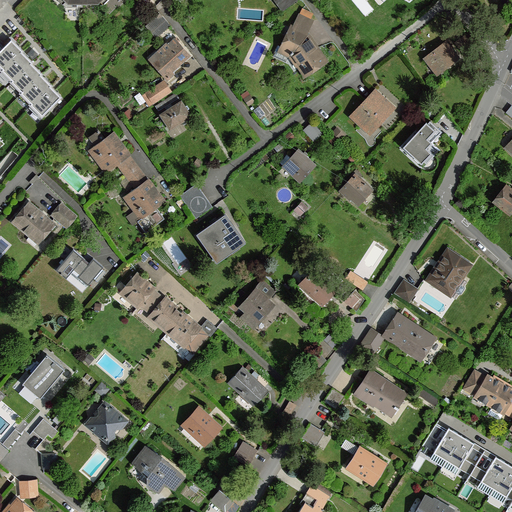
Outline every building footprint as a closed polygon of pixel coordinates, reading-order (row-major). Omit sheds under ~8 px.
[(296,0),(275,0),(282,10),(296,0)] [(162,12),(149,24),(160,35),(172,23),(162,12)] [(300,15),(293,28),(307,35),(313,22),(300,15)] [(307,35),(293,28),(292,28),(283,47),(291,53),(292,54),(307,74),(326,61),(317,48),(308,36),(307,35)] [(465,36),(456,43),(466,54),(474,48),(465,36)] [(23,49),(11,39),(0,50),(0,62),(4,67),(3,69),(14,79),(12,81),(23,90),(21,92),(33,103),(31,104),(43,115),(61,96),(49,86),(51,84),(41,75),(43,73),(31,63),(33,61),(22,51),(23,49)] [(189,55),(175,40),(169,45),(168,43),(151,58),(169,78),(175,72),(172,70),(189,55)] [(447,43),(426,58),(436,71),(448,62),(450,65),(459,58),(447,43)] [(291,53),(283,47),(278,45),(273,56),(287,62),(291,53)] [(172,90),(164,79),(146,92),(153,103),(172,90)] [(378,89),(353,116),(371,133),(394,109),(382,98),(384,95),(378,89)] [(254,101),(251,96),(246,100),(249,104),(254,101)] [(191,115),(182,101),(161,114),(171,129),(191,115)] [(315,120),(306,128),(316,139),(325,131),(315,120)] [(431,121),(428,123),(435,129),(427,137),(431,142),(426,148),(432,153),(424,161),(427,163),(440,149),(433,142),(443,132),(431,121)] [(424,161),(432,153),(426,148),(431,142),(427,137),(435,129),(428,123),(427,122),(404,147),(422,164),(424,161)] [(346,138),(338,130),(334,134),(343,141),(346,138)] [(131,155),(114,132),(91,149),(108,172),(118,164),(130,156),(131,155)] [(286,146),(283,142),(275,148),(278,152),(286,146)] [(316,165),(299,149),(283,166),(301,182),(316,165)] [(357,158),(352,153),(348,157),(353,162),(357,158)] [(130,156),(118,164),(127,176),(139,168),(130,156)] [(127,176),(136,188),(148,180),(139,168),(127,176)] [(350,177),(353,179),(356,175),(359,179),(362,176),(356,170),(350,177)] [(353,179),(342,190),(348,196),(350,194),(359,202),(371,189),(359,179),(356,175),(353,179)] [(166,202),(149,179),(148,180),(136,188),(126,196),(143,218),(157,208),(166,202)] [(189,200),(202,190),(197,184),(184,193),(189,200)] [(511,189),(507,185),(494,201),(510,213),(511,211),(511,189)] [(213,207),(202,190),(189,200),(201,216),(213,207)] [(471,208),(461,198),(457,204),(468,213),(471,208)] [(307,207),(302,202),(295,210),(301,214),(307,207)] [(54,224),(29,203),(14,221),(39,242),(54,224)] [(77,216),(62,203),(52,215),(68,228),(77,216)] [(157,208),(143,218),(138,221),(146,232),(164,219),(157,208)] [(226,213),(197,234),(217,263),(246,242),(226,213)] [(89,262),(74,249),(57,269),(67,278),(73,271),(89,285),(104,266),(94,258),(89,262)] [(471,265),(448,249),(442,257),(444,258),(429,280),(451,295),(462,278),(471,265)] [(309,278),(303,285),(323,304),(330,297),(328,295),(334,288),(314,269),(307,277),(309,278)] [(154,289),(137,275),(122,291),(139,306),(144,300),(154,289)] [(358,275),(353,282),(363,289),(367,282),(358,275)] [(462,278),(451,295),(456,298),(459,294),(462,294),(465,288),(465,286),(467,282),(462,278)] [(418,289),(405,280),(396,293),(410,302),(418,289)] [(264,298),(267,300),(275,291),(264,282),(258,289),(266,296),(264,298)] [(165,299),(154,289),(144,300),(156,309),(165,299)] [(266,296),(258,289),(243,305),(250,311),(245,317),(254,325),(272,304),(267,300),(264,298),(266,296)] [(352,307),(359,299),(353,292),(346,300),(352,307)] [(234,304),(237,299),(234,296),(227,303),(237,310),(238,308),(234,304)] [(184,314),(165,299),(156,309),(151,315),(170,331),(184,314)] [(363,302),(359,299),(352,307),(357,311),(363,302)] [(151,315),(156,309),(144,300),(139,306),(151,315)] [(200,328),(184,314),(170,331),(186,345),(200,328)] [(398,314),(384,334),(419,358),(426,350),(427,351),(436,339),(398,314)] [(200,327),(201,328),(209,335),(211,336),(218,328),(207,319),(200,327)] [(201,328),(200,328),(186,345),(185,346),(194,353),(209,335),(201,328)] [(384,338),(371,330),(361,344),(374,353),(384,338)] [(48,354),(23,383),(41,397),(66,369),(48,354)] [(94,358),(90,354),(85,360),(89,364),(94,358)] [(229,382),(254,405),(268,390),(243,367),(229,382)] [(511,389),(477,368),(463,390),(511,416),(511,426),(511,429),(511,389)] [(371,371),(357,392),(368,400),(370,399),(392,413),(405,394),(371,371)] [(310,384),(302,379),(297,387),(305,391),(310,384)] [(109,388),(103,383),(97,390),(102,394),(106,393),(109,388)] [(333,388),(324,401),(336,409),(345,396),(333,388)] [(284,412),(290,416),(297,405),(290,401),(284,412)] [(126,420),(106,403),(88,423),(109,441),(126,420)] [(222,429),(199,407),(180,426),(204,448),(222,429)] [(33,429),(44,438),(48,433),(53,437),(59,430),(44,417),(33,429)] [(321,429),(311,423),(302,437),(313,444),(321,429)] [(154,428),(149,424),(142,433),(147,437),(154,428)] [(476,442),(450,426),(430,458),(457,474),(476,442)] [(246,438),(237,453),(251,462),(260,447),(246,438)] [(389,463),(361,445),(346,468),(373,486),(389,463)] [(146,448),(135,463),(144,470),(148,464),(156,470),(151,476),(154,478),(149,484),(158,491),(164,482),(169,476),(167,474),(171,468),(168,466),(170,463),(157,453),(156,456),(146,448)] [(56,453),(43,455),(44,468),(57,466),(56,453)] [(511,463),(498,455),(478,486),(505,503),(511,491),(511,463)] [(184,476),(170,463),(168,466),(171,468),(167,474),(169,476),(164,482),(174,489),(184,476)] [(36,480),(21,481),(22,497),(38,495),(37,489),(36,480)] [(315,484),(297,511),(328,511),(323,509),(332,495),(315,484)] [(213,498),(230,511),(235,511),(242,503),(221,487),(213,498)] [(425,494),(415,511),(453,511),(455,510),(425,494)] [(33,511),(18,499),(6,511),(33,511)]
